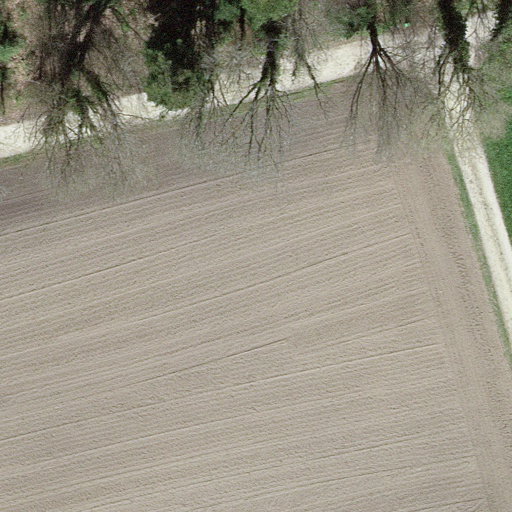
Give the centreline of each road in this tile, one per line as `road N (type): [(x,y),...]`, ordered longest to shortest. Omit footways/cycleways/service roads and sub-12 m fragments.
road 1 (track): [(0,154),(416,51)]
road 2 (track): [(511,391),(416,51)]
